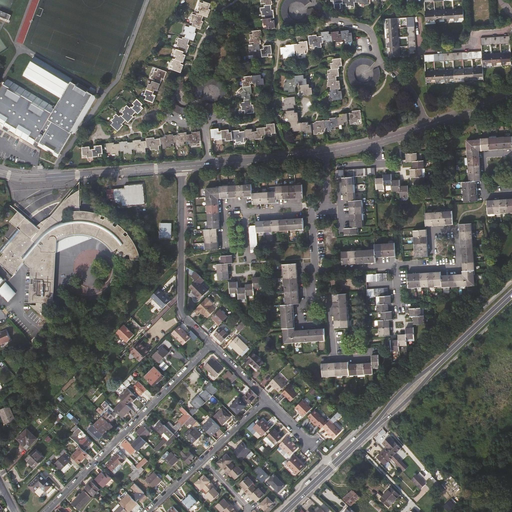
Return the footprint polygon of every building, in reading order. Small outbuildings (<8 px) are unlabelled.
[(285,0),(284,1),(283,3),(282,5),(281,7),(281,9),(281,13),(281,15),(282,17),(283,19),(285,22),(287,24),(289,26),(292,27),(296,28),(299,28),(301,27),(303,27),(305,25),(309,23),(311,21),(312,18),(313,15),(314,12),(313,8),(307,10),(307,13),(306,14),(305,16),(304,18),(303,19),(301,20),(299,21),(298,21),(295,21),(293,20),(290,18),(289,17),(288,15),(288,13),(288,11),(288,9),(289,6),(290,4),(292,3),(294,2),(296,2),(297,2),(300,2),(302,3),(303,4),(305,6),(311,2),(308,0),(285,0)] [(198,14),(203,16),(207,17),(210,10),(208,9),(210,4),(203,2),(203,4),(199,2),(197,6),(199,6),(197,10),(199,11),(198,14)] [(265,19),(271,18),(274,18),(273,10),(272,10),(271,5),(265,6),(264,6),(264,8),(260,8),(260,12),(262,12),(262,16),(265,16),(265,19)] [(463,9),(453,10),(454,20),(464,19),(463,9)] [(0,16),(9,20),(11,14),(0,10),(0,16)] [(434,11),(435,21),(445,21),(444,10),(434,11)] [(444,10),(445,21),(454,20),(453,10),(444,10)] [(426,22),(435,21),(434,11),(425,12),(426,22)] [(201,21),(203,16),(198,14),(197,14),(196,16),(192,14),(191,18),(192,18),(190,22),(193,23),(192,26),(196,28),(200,29),(203,22),(201,21)] [(271,18),(265,19),(263,19),(264,25),(266,25),(267,29),(275,28),(274,20),(272,21),(271,18)] [(386,19),(387,28),(397,28),(397,18),(386,19)] [(194,33),(196,28),(192,26),(190,26),(189,27),(185,26),(184,30),(185,30),(183,34),(186,35),(185,38),(189,40),(193,41),(196,34),(194,33)] [(388,38),(398,37),(397,28),(387,28),(388,38)] [(254,43),(254,45),(259,44),(260,44),(260,39),(262,39),(261,30),(253,31),(252,32),(252,35),(250,35),(250,39),(249,39),(249,43),(254,43)] [(342,34),(342,40),(346,39),(346,41),(353,41),(352,33),(349,33),(349,30),(341,31),(342,34)] [(332,41),(332,34),(329,34),(329,31),(321,32),(322,36),(322,41),(326,40),(326,43),(332,42),(332,41)] [(342,40),(342,34),(339,34),(339,32),(331,32),(332,34),(332,41),(336,40),(336,42),(342,42),(342,40)] [(323,43),(322,41),(322,36),(317,37),(316,35),(308,36),(309,45),(313,45),(313,47),(318,47),(318,48),(321,47),(321,43),(323,43)] [(388,48),(398,47),(398,37),(388,38),(388,48)] [(187,45),(189,40),(185,38),(183,38),(182,39),(178,38),(177,41),(178,42),(176,46),(179,47),(178,50),(184,52),(187,53),(189,46),(187,45)] [(294,45),(295,52),(296,51),(297,56),(301,55),(301,54),(305,54),(305,51),(308,51),(307,41),(299,42),(299,44),(294,45)] [(262,57),(261,49),(260,50),(259,44),(254,45),(252,45),(252,47),(248,47),(249,51),(250,51),(250,55),(253,55),(253,58),(262,57)] [(264,49),(261,49),(262,57),(268,57),(268,54),(272,54),(271,45),(263,46),(264,49)] [(295,54),(295,52),(294,45),(286,46),(286,47),(281,48),(281,55),(283,54),(284,59),(287,58),(287,57),(292,57),(292,54),(295,54)] [(399,56),(398,47),(388,48),(389,57),(399,56)] [(184,52),(178,50),(176,49),(174,55),(176,56),(175,60),(182,62),(183,62),(186,55),(183,54),(184,52)] [(492,65),(502,64),(501,54),(492,55),(492,65)] [(501,54),(502,64),(511,64),(511,54),(501,54)] [(33,143),(35,140),(36,141),(38,142),(37,144),(58,156),(62,148),(71,131),(73,132),(94,94),(84,88),(85,86),(74,80),(73,82),(67,79),(69,76),(30,55),(19,75),(58,96),(53,106),(6,78),(0,87),(0,126),(6,130),(32,144),(33,143)] [(492,65),(492,55),(482,55),(482,59),(483,65),(492,65)] [(366,58),(362,58),(360,58),(357,59),(355,60),(353,62),(351,63),(350,65),(349,68),(348,70),(347,73),(347,76),(348,80),(350,83),(351,85),(353,87),(355,88),(359,90),(362,90),(365,90),(368,90),(371,89),(372,88),(374,87),(375,85),(377,84),(378,82),(379,80),(380,77),(380,74),(380,71),(379,68),(372,70),(373,72),(373,74),(373,76),(372,79),(370,81),(369,82),(367,83),(365,83),(363,84),(361,83),(359,82),(357,81),(356,80),(355,78),(354,76),(354,74),(354,72),(355,70),(356,68),(358,66),(359,65),(361,65),(363,65),(365,65),(367,65),(369,66),(370,67),(375,62),(373,61),(371,60),(368,58),(366,58)] [(181,64),(182,62),(175,60),(174,59),(173,62),(173,61),(171,65),(173,66),(172,69),(181,73),(184,65),(181,64)] [(331,63),(331,70),(339,69),(339,66),(342,66),(341,59),(333,59),(333,63),(331,63)] [(483,68),(473,69),(473,79),(483,79),(483,68)] [(154,80),(153,82),(160,84),(162,79),(164,79),(166,72),(158,69),(157,72),(154,71),(153,75),(152,75),(150,78),(154,80)] [(339,69),(331,70),(330,70),(330,73),(329,74),(329,79),(337,78),(337,76),(339,76),(339,69)] [(464,70),(464,80),(473,79),(473,69),(464,70)] [(445,81),(455,80),(454,70),(444,71),(445,81)] [(464,80),(464,70),(454,70),(455,80),(464,80)] [(435,82),(445,81),(444,71),(435,72),(435,82)] [(426,82),(435,82),(435,72),(425,72),(426,82)] [(252,76),(253,83),(256,83),(257,86),(264,85),(264,78),(261,79),(261,75),(252,76)] [(295,78),(296,84),(299,83),(299,85),(300,85),(307,85),(306,79),(304,79),(304,75),(295,76),(295,78)] [(243,87),(251,86),(251,84),(253,83),(252,76),(244,77),(245,80),(242,81),(243,87)] [(213,78),(210,78),(207,78),(205,79),(202,81),(200,82),(198,85),(196,87),(195,90),(195,94),(195,98),(196,100),(202,98),(202,96),(201,94),(202,91),(203,89),(204,87),(206,86),(208,85),(210,85),(212,85),(215,85),(216,86),(218,87),(220,89),(221,91),(221,93),(221,96),(220,98),(219,100),(218,102),(216,103),(214,104),(212,104),(210,104),(208,103),(206,103),(204,101),(200,106),(202,108),(205,109),(208,110),(210,111),(213,111),(216,110),(219,109),(221,107),(224,105),(224,104),(226,102),(227,100),(227,98),(228,95),(228,92),(227,89),(226,88),(225,85),(223,83),(221,82),(220,80),(218,79),(216,79),(213,78)] [(296,86),(296,84),(295,78),(287,79),(287,83),(284,83),(285,87),(284,87),(284,91),(288,91),(289,93),(296,92),(295,87),(296,86)] [(337,81),(337,78),(329,79),(329,82),(328,82),(329,86),(331,86),(331,90),(339,89),(340,89),(340,81),(337,81)] [(157,91),(160,84),(153,82),(152,81),(151,85),(149,84),(147,89),(154,92),(155,90),(157,91)] [(183,89),(183,82),(179,83),(176,84),(174,85),(172,87),(171,89),(169,92),(169,94),(168,96),(168,99),(168,101),(169,104),(171,107),(173,109),(174,111),(176,112),(178,113),(180,114),(183,115),(186,115),(188,114),(186,108),(184,108),(182,107),(179,106),(177,104),(176,103),(175,100),(175,98),(175,95),(176,93),(177,92),(179,90),(181,89),(183,89)] [(309,84),(307,85),(300,85),(301,93),(304,93),(305,95),(312,94),(312,88),(310,88),(309,84)] [(252,94),(251,86),(243,87),(242,87),(242,90),(240,91),(240,95),(239,95),(239,99),(244,99),(244,100),(251,100),(250,94),(252,94)] [(153,94),(154,92),(147,89),(144,95),(147,96),(145,100),(153,103),(156,95),(153,94)] [(339,91),(339,89),(331,90),(331,92),(330,92),(330,97),(333,97),(333,100),(342,99),(342,91),(339,91)] [(287,110),(287,111),(294,110),(294,105),(295,105),(295,97),(286,98),(286,101),(284,102),(284,106),(283,106),(283,110),(287,110)] [(135,105),(132,108),(136,112),(138,114),(144,108),(141,106),(143,105),(137,99),(133,103),(135,105)] [(251,100),(244,100),(244,102),(240,103),(240,107),(241,107),(242,111),(245,111),(245,114),(254,113),(253,105),(251,105),(251,100)] [(121,116),(125,120),(128,123),(133,117),(132,116),(136,112),(132,108),(131,107),(130,109),(126,105),(124,108),(125,109),(122,112),(123,114),(121,116)] [(289,122),(290,122),(298,121),(297,112),(295,113),(294,110),(287,111),(286,111),(287,114),(286,114),(286,118),(289,118),(289,122)] [(353,113),(347,114),(348,120),(350,120),(350,124),(354,124),(353,123),(358,122),(358,120),(361,119),(361,113),(360,110),(352,111),(353,113)] [(122,124),(125,120),(121,116),(120,115),(119,117),(116,114),(114,117),(111,121),(113,122),(111,125),(117,131),(123,125),(122,124)] [(337,118),(338,125),(345,125),(344,122),(348,122),(348,120),(347,114),(340,114),(340,117),(337,118)] [(324,121),(325,128),(327,127),(328,132),(331,131),(331,130),(336,129),(335,127),(338,127),(338,125),(337,118),(329,118),(330,120),(324,121)] [(311,124),(311,125),(312,131),(314,130),(314,135),(318,134),(318,133),(322,133),(322,130),(325,130),(325,128),(324,121),(324,120),(316,121),(316,123),(311,124)] [(294,132),(301,131),(301,123),(298,123),(298,121),(290,122),(291,128),(293,128),(294,132)] [(312,131),(311,125),(308,125),(308,122),(301,123),(301,131),(305,131),(306,133),(312,133),(312,131)] [(267,127),(264,127),(265,136),(268,135),(268,136),(272,136),(272,133),(276,133),(275,123),(267,124),(267,127)] [(257,131),(255,132),(256,139),(262,139),(262,136),(265,136),(264,127),(257,128),(257,131)] [(216,140),(222,139),(221,131),(219,131),(219,129),(211,129),(212,138),(216,138),(216,140)] [(245,129),(245,131),(246,138),(249,138),(250,140),(256,139),(255,132),(253,132),(252,129),(245,129)] [(221,131),(222,139),(226,139),(226,141),(232,140),(232,132),(229,133),(229,130),(221,131)] [(244,138),(246,138),(245,131),(240,132),(239,130),(232,131),(232,132),(232,140),(236,140),(236,142),(240,142),(240,143),(244,143),(244,138)] [(187,135),(188,142),(189,142),(189,146),(194,145),(194,144),(198,144),(198,141),(201,141),(200,132),(192,133),(192,134),(187,135)] [(178,135),(173,136),(174,143),(176,143),(176,147),(180,147),(180,145),(185,145),(184,142),(188,142),(187,135),(187,133),(178,134),(178,135)] [(174,143),(173,136),(173,134),(165,135),(165,137),(160,138),(160,139),(160,145),(162,144),(163,148),(167,148),(167,147),(171,146),(171,144),(174,144),(174,143)] [(497,149),(504,148),(504,137),(496,138),(497,149)] [(146,139),(146,141),(147,148),(150,148),(151,150),(155,150),(155,151),(159,150),(159,146),(161,146),(160,145),(160,139),(154,139),(154,138),(146,139)] [(482,150),(489,149),(488,138),(481,139),(481,140),(482,150)] [(489,149),(497,149),(496,138),(488,138),(489,149)] [(133,142),(134,149),(134,150),(137,150),(137,152),(142,152),(142,153),(146,152),(146,148),(147,148),(146,141),(141,141),(141,140),(133,141),(133,142)] [(478,149),(478,151),(482,151),(482,150),(481,140),(478,140),(467,141),(467,150),(478,149)] [(119,144),(120,151),(124,151),(124,153),(128,153),(128,154),(132,154),(132,149),(134,149),(133,142),(127,143),(127,141),(119,142),(119,144)] [(119,151),(120,151),(119,144),(114,144),(114,143),(106,144),(107,153),(110,152),(110,155),(115,154),(115,156),(119,155),(119,151)] [(95,150),(93,150),(93,157),(100,157),(100,154),(103,154),(102,146),(95,146),(95,150)] [(87,158),(93,157),(93,150),(90,150),(90,147),(82,148),(83,156),(87,156),(87,158)] [(479,157),(478,151),(478,149),(467,150),(468,158),(479,157)] [(406,162),(412,161),(417,161),(417,153),(406,154),(406,162)] [(479,157),(468,158),(468,166),(479,165),(479,157)] [(413,169),(421,169),(424,169),(424,160),(417,161),(412,161),(413,169)] [(480,173),(479,165),(468,166),(469,173),(480,173)] [(413,177),(421,177),(421,169),(413,169),(410,170),(410,177),(413,177)] [(480,180),(480,173),(469,173),(469,181),(475,181),(480,180)] [(392,185),(391,180),(391,174),(383,174),(383,178),(384,186),(392,185)] [(421,177),(413,177),(414,185),(425,184),(425,176),(421,177)] [(353,185),(353,177),(351,177),(347,177),(344,177),(343,177),(343,185),(353,185)] [(384,189),(384,186),(383,178),(375,178),(376,189),(384,189)] [(399,179),(391,180),(392,185),(392,191),(400,191),(400,186),(399,179)] [(80,183),(41,229),(18,212),(10,223),(19,229),(1,253),(4,255),(0,260),(0,265),(15,276),(25,262),(27,264),(33,268),(31,303),(45,317),(43,303),(55,304),(59,240),(73,235),(83,236),(92,237),(104,242),(112,247),(115,251),(119,255),(126,259),(143,260),(139,249),(133,237),(123,227),(112,218),(102,215),(91,212),(81,210),(80,183)] [(126,188),(113,189),(114,203),(121,202),(121,206),(145,205),(144,185),(126,186),(126,188)] [(236,186),(236,196),(244,196),(244,185),(236,186)] [(252,195),(252,193),(252,185),(244,185),(244,196),(252,195)] [(343,185),(343,193),(354,192),(353,185),(343,185)] [(408,185),(400,186),(400,191),(400,197),(408,197),(408,185)] [(229,197),(228,186),(220,187),(221,197),(229,197)] [(229,197),(236,196),(236,186),(228,186),(229,197)] [(217,197),(218,198),(221,198),(221,197),(220,187),(217,188),(206,188),(207,197),(217,197)] [(268,192),(260,193),(260,203),(269,202),(268,192)] [(276,199),(276,192),(268,192),(269,202),(276,202),(276,199)] [(354,192),(343,193),(344,201),(349,201),(354,200),(354,192)] [(252,193),(252,195),(253,203),(260,203),(260,193),(252,193)] [(217,197),(207,197),(207,205),(218,204),(218,198),(217,197)] [(218,204),(207,205),(208,213),(219,212),(218,204)] [(219,212),(208,213),(208,221),(219,220),(219,212)] [(303,218),(295,219),(295,229),(303,228),(303,218)] [(280,220),(281,230),(288,229),(287,219),(280,220)] [(295,229),(295,219),(287,219),(288,229),(295,229)] [(209,229),(216,228),(220,228),(219,220),(208,221),(209,229)] [(264,221),(265,231),(273,230),(272,220),(264,221)] [(273,230),(281,230),(280,220),(272,220),(273,230)] [(265,231),(264,221),(256,221),(256,225),(256,229),(257,232),(265,231)] [(160,238),(171,238),(172,223),(160,223),(160,238)] [(460,227),(461,232),(471,231),(471,223),(460,224),(460,227)] [(357,234),(357,227),(351,227),(344,228),(345,235),(357,234)] [(472,239),(471,231),(461,232),(461,240),(472,239)] [(473,247),(472,239),(461,240),(462,247),(473,247)] [(473,254),(473,247),(462,247),(462,255),(473,254)] [(462,255),(463,263),(474,262),(473,254),(462,255)] [(221,256),(222,264),(228,263),(233,263),(232,255),(221,256)] [(474,262),(463,263),(463,271),(473,270),(474,270),(474,262)] [(217,272),(229,271),(228,263),(222,264),(217,264),(217,272)] [(463,271),(463,274),(464,274),(465,285),(474,284),(474,274),(473,270),(463,271)] [(205,280),(196,271),(191,276),(196,281),(189,287),(195,293),(194,294),(200,299),(208,291),(201,284),(205,280)] [(229,271),(217,272),(218,279),(229,279),(229,271)] [(463,274),(456,275),(457,285),(465,285),(464,274),(463,274)] [(441,276),(441,285),(441,287),(449,286),(449,275),(441,276)] [(449,275),(449,286),(457,285),(456,275),(449,275)] [(253,277),(253,284),(254,288),(262,288),(261,277),(253,277)] [(238,293),(238,288),(237,281),(229,282),(230,293),(238,293)] [(6,282),(0,288),(0,293),(9,301),(17,293),(6,282)] [(246,287),(246,295),(254,295),(254,288),(253,284),(245,284),(246,287)] [(238,288),(238,293),(238,299),(246,299),(246,295),(246,287),(238,288)] [(171,301),(159,289),(151,297),(163,308),(171,301)] [(388,296),(384,296),(381,296),(379,296),(380,304),(388,303),(391,303),(391,295),(388,296)] [(213,303),(207,297),(194,310),(197,313),(200,310),(207,317),(215,309),(211,305),(213,303)] [(388,312),(388,303),(380,304),(377,304),(377,312),(380,312),(388,312)] [(282,313),(292,312),(292,304),(286,304),(281,304),(282,313)] [(410,317),(413,316),(421,316),(420,308),(409,309),(410,317)] [(228,316),(220,309),(212,317),(219,325),(228,316)] [(388,312),(380,312),(381,320),(389,320),(392,319),(392,311),(388,312)] [(282,313),(282,320),(293,319),(292,312),(282,313)] [(424,315),(421,316),(413,316),(413,324),(424,323),(424,315)] [(247,322),(244,319),(236,328),(238,331),(247,322)] [(283,328),(284,328),(293,327),(293,319),(282,320),(283,328)] [(390,327),(389,320),(381,320),(378,320),(378,328),(390,327)] [(134,335),(123,325),(116,332),(118,334),(118,336),(120,338),(122,338),(127,342),(134,335)] [(191,338),(178,326),(171,333),(184,345),(191,338)] [(229,335),(221,327),(214,334),(222,342),(229,335)] [(293,327),(284,328),(284,331),(285,342),(293,342),(293,331),(295,331),(294,327),(293,327)] [(390,327),(378,328),(379,336),(390,335),(390,327)] [(406,328),(406,334),(406,339),(414,338),(413,327),(406,328)] [(308,330),(309,341),(317,340),(317,329),(308,330)] [(324,329),(317,329),(317,340),(325,340),(324,329)] [(11,340),(7,330),(0,332),(0,343),(0,345),(11,340)] [(194,340),(197,337),(191,330),(188,333),(194,340)] [(301,341),(301,330),(295,331),(293,331),(293,342),(301,341)] [(308,330),(301,330),(301,341),(309,341),(308,330)] [(407,345),(406,339),(406,334),(398,334),(398,339),(399,346),(407,345)] [(248,347),(237,336),(229,344),(240,355),(248,347)] [(172,344),(166,338),(157,348),(159,350),(153,356),(159,362),(162,359),(169,352),(167,350),(163,346),(165,344),(169,348),(172,344)] [(399,346),(398,339),(390,340),(391,351),(399,351),(399,346)] [(140,343),(138,341),(129,350),(131,352),(140,343)] [(149,351),(141,343),(140,343),(131,352),(140,361),(149,351)] [(264,363),(253,352),(245,360),(249,364),(250,362),(258,370),(264,363)] [(222,369),(212,358),(204,366),(214,377),(222,369)] [(169,366),(162,359),(159,362),(161,364),(159,366),(164,371),(169,366)] [(357,374),(365,374),(364,363),(357,364),(357,374)] [(364,363),(365,374),(373,373),(372,367),(372,363),(364,363)] [(357,374),(357,364),(349,364),(349,374),(349,375),(357,374)] [(164,376),(155,367),(145,377),(154,386),(164,376)] [(237,377),(234,374),(227,380),(230,384),(237,377)] [(279,391),(287,384),(278,374),(269,382),(270,383),(272,386),(273,385),(276,388),(279,391)] [(146,389),(139,381),(133,388),(140,395),(146,389)] [(193,408),(188,413),(192,416),(201,407),(213,395),(218,390),(211,383),(204,391),(203,390),(190,402),(196,408),(194,409),(193,408)] [(122,401),(126,404),(130,400),(135,395),(127,388),(118,397),(122,401)] [(299,396),(290,388),(284,394),(292,402),(299,396)] [(257,396),(251,389),(244,397),(249,402),(250,403),(257,396)] [(37,405),(27,393),(23,397),(33,408),(37,405)] [(230,406),(237,413),(246,405),(249,402),(244,397),(243,396),(240,399),(239,398),(230,406)] [(102,416),(109,423),(114,417),(110,414),(114,410),(109,406),(109,405),(105,401),(101,404),(105,408),(103,410),(99,407),(97,409),(96,410),(102,416)] [(126,404),(122,401),(114,409),(122,418),(131,409),(126,404)] [(312,410),(304,402),(296,409),(301,414),(300,415),(303,418),(312,410)] [(15,419),(9,406),(0,409),(0,412),(5,424),(15,419)] [(192,416),(188,413),(182,407),(180,409),(184,414),(178,421),(179,421),(174,426),(169,421),(165,425),(174,434),(185,423),(192,416)] [(231,417),(222,408),(214,416),(222,425),(231,417)] [(321,430),(324,427),(328,423),(315,410),(308,417),(311,421),(314,423),(312,424),(316,427),(317,426),(321,430)] [(113,426),(109,423),(102,416),(93,426),(103,434),(108,429),(109,430),(113,426)] [(192,416),(185,423),(187,426),(194,419),(192,416)] [(220,429),(208,416),(200,424),(212,437),(220,429)] [(265,423),(262,419),(258,422),(257,424),(254,421),(247,428),(255,436),(259,433),(262,436),(263,436),(272,427),(268,424),(267,425),(265,423)] [(331,421),(328,423),(324,427),(327,430),(327,431),(335,439),(341,433),(333,424),(334,424),(331,421)] [(170,438),(174,434),(165,425),(164,425),(160,422),(155,428),(162,435),(164,432),(170,438)] [(152,430),(146,423),(143,426),(150,432),(152,430)] [(104,436),(103,434),(93,426),(87,432),(100,445),(103,442),(101,440),(104,436)] [(150,432),(143,426),(137,432),(143,439),(150,432)] [(82,431),(78,427),(70,436),(73,439),(82,431)] [(37,438),(27,428),(17,439),(25,446),(27,443),(30,446),(37,438)] [(201,435),(195,429),(187,437),(192,443),(201,435)] [(278,432),(275,429),(267,437),(275,445),(282,438),(279,435),(277,433),(278,432)] [(82,431),(77,436),(81,440),(86,434),(82,431)] [(389,435),(386,432),(381,438),(385,443),(391,437),(389,435)] [(176,436),(174,434),(170,438),(168,440),(165,443),(168,445),(176,436)] [(385,443),(382,446),(388,453),(392,457),(393,458),(396,456),(391,450),(397,444),(391,437),(385,443)] [(80,447),(84,450),(91,443),(85,438),(82,441),(81,439),(79,441),(82,445),(80,447)] [(292,444),(287,438),(279,446),(280,446),(289,456),(290,457),(298,449),(295,446),(292,444)] [(136,449),(134,447),(128,441),(126,440),(122,444),(130,453),(132,451),(134,452),(136,449)] [(154,449),(157,452),(165,443),(162,440),(154,449)] [(242,461),(251,451),(243,442),(237,448),(238,448),(236,450),(234,452),(239,458),(242,461)] [(386,456),(388,453),(382,446),(381,445),(374,452),(382,459),(386,456)] [(66,451),(61,446),(50,458),(52,460),(57,455),(60,451),(63,454),(66,451)] [(84,450),(80,447),(71,456),(79,463),(88,454),(84,450)] [(148,461),(157,452),(154,449),(152,448),(149,450),(148,449),(145,453),(146,454),(143,456),(148,461)] [(187,451),(184,448),(179,452),(183,456),(182,457),(190,465),(195,461),(192,458),(194,456),(188,450),(187,451)] [(45,457),(36,449),(26,459),(35,467),(45,457)] [(180,457),(174,451),(165,460),(171,466),(180,457)] [(223,469),(226,471),(233,464),(231,462),(232,460),(227,454),(218,463),(223,469)] [(124,459),(119,455),(115,459),(113,457),(106,464),(112,470),(124,459)] [(69,462),(63,456),(55,464),(61,470),(69,462)] [(304,467),(294,456),(287,464),(297,474),(304,467)] [(134,464),(139,470),(142,467),(136,462),(134,464)] [(420,470),(412,462),(403,471),(411,478),(420,470)] [(235,467),(233,464),(226,471),(230,475),(231,474),(232,476),(235,479),(243,472),(237,466),(235,467)] [(372,472),(370,469),(371,468),(367,465),(364,468),(370,474),(372,472)] [(259,466),(253,472),(261,481),(262,482),(268,476),(259,466)] [(370,474),(364,468),(358,474),(362,480),(366,477),(370,474)] [(104,475),(102,472),(95,479),(103,487),(112,478),(107,472),(104,475)] [(148,478),(156,486),(162,480),(154,472),(148,478)] [(52,485),(40,474),(28,485),(34,491),(40,486),(46,492),(52,485)] [(285,485),(274,474),(268,480),(278,492),(285,485)] [(205,490),(212,484),(210,481),(204,475),(195,484),(201,490),(203,488),(205,490)] [(420,490),(426,484),(416,475),(411,480),(420,490)] [(243,490),(246,494),(254,487),(251,485),(253,483),(247,477),(239,484),(243,487),(244,489),(243,490)] [(156,486),(148,478),(146,480),(154,488),(156,486)] [(130,483),(133,481),(130,479),(122,487),(125,489),(128,486),(127,486),(130,483)] [(100,489),(91,481),(85,487),(94,495),(100,489)] [(216,488),(212,484),(205,490),(207,493),(205,495),(211,501),(219,494),(216,491),(215,489),(216,488)] [(256,490),(254,487),(246,494),(250,498),(252,497),(253,499),(255,500),(256,502),(264,495),(258,488),(256,490)] [(400,495),(391,488),(380,501),(389,508),(400,495)] [(148,497),(139,489),(141,492),(136,496),(139,499),(137,501),(140,504),(148,497)] [(353,490),(344,500),(351,507),(360,497),(353,490)] [(91,497),(85,491),(78,497),(77,497),(71,503),(79,510),(91,497)] [(198,500),(190,492),(181,501),(189,509),(198,500)] [(121,505),(128,511),(138,503),(128,494),(119,503),(121,505)] [(272,503),(267,497),(259,505),(264,510),(272,503)] [(222,511),(224,511),(226,511),(233,506),(229,503),(228,504),(227,502),(224,499),(216,506),(221,511),(222,511)] [(447,511),(454,505),(450,501),(443,507),(447,511)]
